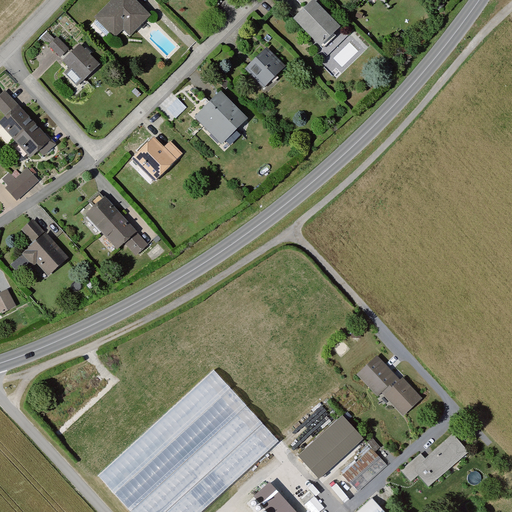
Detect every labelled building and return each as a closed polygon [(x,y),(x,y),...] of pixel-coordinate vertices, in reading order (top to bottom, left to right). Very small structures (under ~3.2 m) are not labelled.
[(151,20),(130,0),(113,0),(93,21),(114,41),(122,32),(131,41),(151,20)] [(314,0),(313,0),(293,22),(322,50),(343,28),(314,0)] [(81,43),(60,62),(84,88),(105,69),(81,43)] [(267,50),(244,70),(265,93),(288,72),(267,50)] [(222,93),(194,120),(222,148),(250,122),(222,93)] [(3,94),(0,96),(0,115),(3,118),(0,120),(0,132),(35,168),(57,148),(3,94)] [(175,119),(188,107),(179,97),(166,110),(175,119)] [(152,139),(129,162),(153,186),(182,158),(168,143),(163,149),(152,139)] [(37,181),(25,169),(5,189),(18,201),(37,181)] [(106,197),(82,218),(115,255),(125,247),(137,261),(152,249),(106,197)] [(68,258),(42,233),(22,254),(48,278),(68,258)] [(22,274),(31,262),(21,254),(12,266),(22,274)] [(381,389),(398,373),(377,351),(358,370),(379,392),(381,389)] [(401,371),(398,373),(381,389),(403,414),(423,397),(401,371)] [(229,384),(114,490),(134,511),(196,511),(278,437),(229,384)] [(364,434),(343,411),(298,451),(319,475),(364,434)] [(469,454),(448,431),(402,473),(412,484),(419,478),(430,490),(469,454)] [(386,462),(370,445),(342,471),(357,488),(386,462)] [(298,511),(268,478),(251,493),(268,511),(298,511)] [(383,511),(371,499),(356,511),(383,511)]
